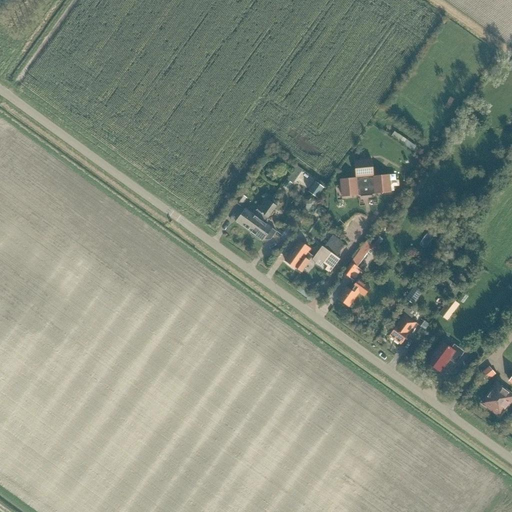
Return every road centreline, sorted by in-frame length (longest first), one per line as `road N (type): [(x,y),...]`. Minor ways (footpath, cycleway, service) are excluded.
road 1 (unclassified): [(511,460),(0,89)]
road 2 (unknown): [(308,313),(370,227),(370,194)]
